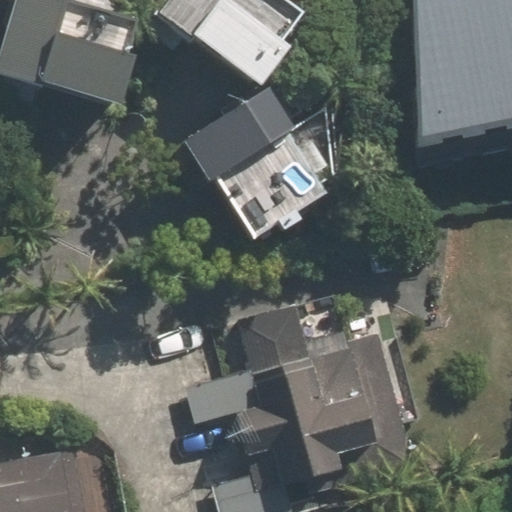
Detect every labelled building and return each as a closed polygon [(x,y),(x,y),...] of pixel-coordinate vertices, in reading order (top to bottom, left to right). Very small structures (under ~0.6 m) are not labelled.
[(11,0),(0,42),(0,76),(121,108),(149,0),(11,0)] [(167,0),(155,17),(255,89),(318,0),(167,0)] [(511,0),(407,0),(417,151),(511,135),(511,0)] [(180,144),(210,196),(218,192),(249,245),(329,198),(268,93),(180,144)] [(238,331),(250,375),(189,392),(200,431),(239,420),(254,475),(206,488),(211,511),(309,511),(305,496),(417,465),(383,339),(346,349),(334,305),(238,331)] [(82,511),(73,454),(0,466),(0,511),(82,511)]
